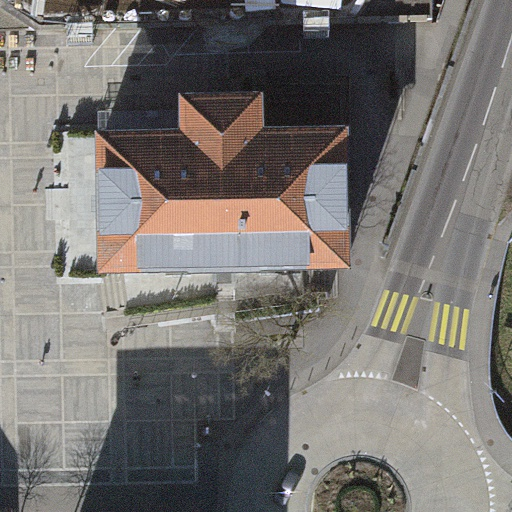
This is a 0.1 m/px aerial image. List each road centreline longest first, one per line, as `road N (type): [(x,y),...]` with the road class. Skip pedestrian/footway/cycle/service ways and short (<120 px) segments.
road 1 (tertiary): [(433,438),(451,231)]
road 2 (tertiary): [(451,231),(344,407)]
road 3 (tertiary): [(511,36),(451,231)]
road 4 (secondary): [(344,407),(320,413),(280,443),(259,487),(257,511)]
